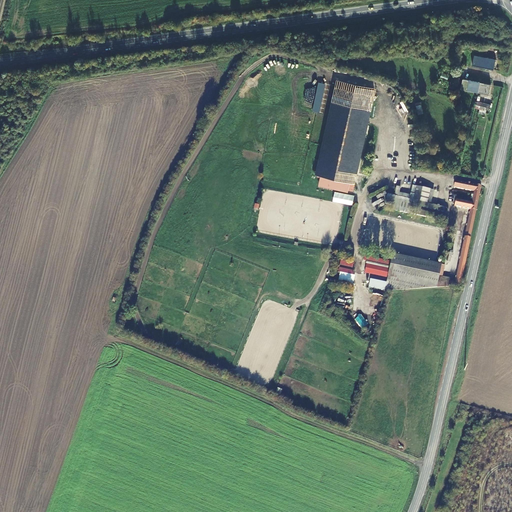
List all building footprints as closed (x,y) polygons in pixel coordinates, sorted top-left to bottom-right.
[(472,65),(484,68),(486,57),(475,54),(472,65)] [(494,70),(497,59),(486,57),(484,68),(494,70)] [(452,88),(460,90),(462,82),(459,82),(460,78),(455,76),(452,88)] [(463,77),(460,88),(478,92),(481,82),(463,77)] [(478,92),(489,94),(491,84),(481,82),(478,92)] [(356,187),(374,98),(334,90),(316,179),(356,187)] [(480,118),(478,125),(479,125),(478,129),(484,130),(487,120),(480,118)] [(282,174),(281,182),(296,185),(298,177),(282,174)] [(456,182),(454,190),(473,193),(471,204),(454,201),(453,208),(469,211),(464,237),(470,238),(482,187),(456,182)] [(431,207),(434,192),(417,189),(413,188),(412,198),(400,195),(401,190),(397,189),(395,199),(403,200),(402,205),(414,208),(445,214),(445,213),(446,210),(431,207)] [(402,205),(403,200),(395,199),(388,197),(386,206),(394,208),(393,212),(400,214),(401,209),(402,205)] [(413,211),(401,209),(400,214),(445,223),(446,218),(413,211)] [(454,282),(453,287),(456,287),(459,287),(470,238),(464,237),(454,282)] [(438,280),(441,280),(444,265),(395,257),(388,286),(387,290),(386,293),(391,293),(437,288),(438,280)] [(341,268),(350,270),(351,263),(343,261),(341,268)] [(446,267),(444,275),(451,277),(454,269),(446,267)] [(355,285),(356,278),(342,274),(340,281),(355,285)] [(453,287),(454,282),(441,280),(438,280),(437,288),(445,287),(453,287)] [(387,290),(388,286),(373,282),(371,287),(387,290)]
